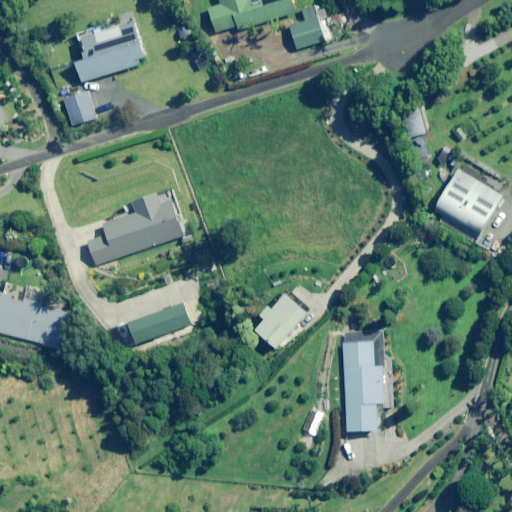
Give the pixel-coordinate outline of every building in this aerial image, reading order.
[(293,0),(220,0),(222,4),(208,9),(215,33),(239,26),(240,29),(297,12),(293,0)] [(328,17),(326,8),(316,11),(315,6),(302,10),(305,22),(289,27),(296,49),(326,40),(319,19),(328,17)] [(137,60),(146,57),(135,21),(81,37),(87,59),(76,62),(82,82),(138,65),(137,60)] [(76,124),(97,116),(86,89),(65,98),(76,124)] [(477,243),(505,196),(460,170),(437,209),(457,220),(452,229),(477,243)] [(95,265),(184,235),(168,189),(134,201),(138,213),(102,225),(106,236),(87,242),(95,265)] [(65,339),(72,314),(0,293),(0,332),(57,348),(60,337),(65,339)] [(300,296),(296,300),(289,294),(275,310),(271,306),(262,315),(267,319),(257,330),(278,348),(314,309),(300,296)] [(134,344),(191,324),(183,303),(127,323),(134,344)] [(392,357),(386,357),(386,330),(344,331),(347,431),(379,430),(379,408),(394,408),(392,357)]
